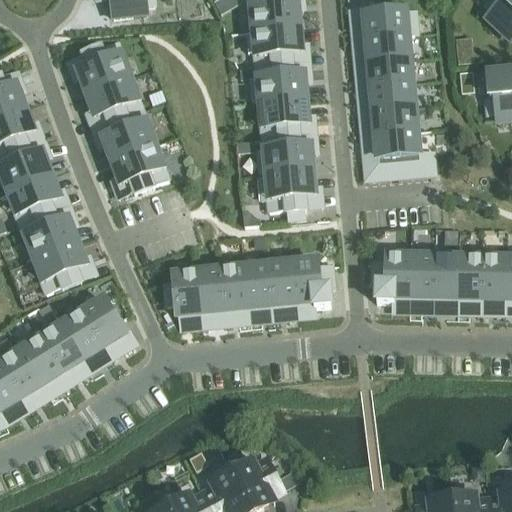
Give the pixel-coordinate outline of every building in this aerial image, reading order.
[(111,0),(114,24),(148,20),(147,12),(155,11),(153,0),(111,0)] [(255,13),(257,37),(297,33),(295,8),(287,8),(287,1),(286,0),(260,0),(250,1),(251,13),(255,13)] [(511,0),(502,0),(499,3),(502,6),(486,24),(497,33),(511,46),(511,0)] [(353,39),(354,46),(364,45),(408,41),(418,40),(416,18),(406,19),(406,17),(379,19),(379,14),(361,16),(364,39),(353,39)] [(352,29),(353,39),(364,39),(361,16),(352,17),(351,17),(351,18),(352,28),(352,29)] [(255,62),(256,73),(272,72),(293,70),(292,60),(300,59),(297,33),(257,37),(259,61),(255,62)] [(365,52),(366,69),(410,65),(408,41),(364,45),(354,46),(355,53),(365,52)] [(459,42),(460,68),(476,67),(475,41),(459,42)] [(81,75),(90,99),(128,85),(119,62),(123,61),(119,49),(106,55),(105,53),(86,60),(91,71),(81,75)] [(356,71),(358,87),(368,86),(366,69),(365,52),(355,53),(356,69),(356,71)] [(358,87),(358,94),(369,93),(412,89),(410,65),(366,69),(368,86),(358,87)] [(264,106),(264,109),(303,105),(301,80),(294,80),(293,70),(272,72),(256,73),(257,85),(252,85),(254,106),(264,106)] [(477,75),(461,76),(464,98),(479,96),(477,75)] [(496,105),(498,128),(511,126),(511,78),(488,81),(490,106),(496,105)] [(0,124),(23,115),(13,91),(7,94),(2,82),(0,82),(0,124)] [(106,121),(109,130),(113,129),(131,122),(144,117),(140,106),(136,108),(128,85),(90,99),(99,123),(106,121)] [(415,113),(412,89),(369,93),(358,94),(359,101),(369,100),(371,117),(415,113)] [(361,118),(362,135),(372,134),(371,117),(369,100),(359,101),(361,117),(361,118)] [(262,133),(263,145),(279,143),(300,142),(299,131),(306,131),(303,105),(264,109),(266,133),(262,133)] [(362,135),(363,142),(373,141),(417,137),(415,113),(371,117),(372,134),(362,135)] [(0,162),(23,154),(29,152),(25,142),(32,139),(23,115),(0,124),(0,162)] [(113,129),(109,130),(113,140),(106,142),(115,167),(153,153),(145,130),(148,128),(144,117),(131,122),(113,129)] [(373,141),(363,142),(363,149),(374,148),(375,166),(419,162),(417,137),(373,141)] [(270,177),(270,181),(310,177),(309,161),(308,151),(301,152),(300,142),(279,143),(263,145),(264,156),(259,157),(261,178),(270,177)] [(366,182),(366,183),(367,182),(375,166),(374,148),(363,149),(365,165),(365,166),(366,182)] [(0,175),(2,175),(11,197),(49,183),(39,159),(33,161),(29,152),(23,154),(0,162),(0,175)] [(153,153),(115,167),(124,191),(131,188),(136,200),(154,193),(154,191),(157,190),(169,186),(165,174),(161,175),(153,153)] [(367,182),(366,183),(367,183),(420,178),(421,178),(421,177),(419,162),(375,166),(367,182)] [(310,177),(270,181),(270,184),(261,185),(263,206),(269,206),(270,217),(285,216),(307,214),(306,203),(313,202),(310,177)] [(49,183),(11,197),(20,219),(16,221),(20,232),(31,228),(48,221),(55,218),(51,209),(58,207),(49,183)] [(29,241),(38,264),(75,250),(66,226),(59,228),(55,218),(48,221),(31,228),(20,232),(25,243),(29,241)] [(75,250),(38,264),(46,287),(42,288),(47,300),(58,296),(63,294),(63,296),(82,289),(77,276),(84,274),(75,250)] [(412,264),(387,263),(387,268),(372,268),(371,293),(378,294),(377,309),(394,309),(394,307),(411,308),(412,264)] [(428,319),(435,319),(435,308),(436,265),(436,264),(412,264),(411,308),(428,308),(428,319)] [(435,308),(435,319),(442,319),(442,308),(459,309),(460,265),(436,264),(436,265),(435,308)] [(476,320),(483,320),(483,309),(484,266),(484,265),(460,265),(459,309),(476,309),(476,320)] [(508,267),(508,266),(484,265),(484,266),(483,309),(483,320),(490,320),(490,310),(507,310),(508,267)] [(294,271),(298,314),(314,312),(315,314),(332,312),(330,295),(328,295),(327,286),(334,286),(332,273),(319,274),(319,268),(319,267),(294,270),(294,271)] [(274,316),(276,327),(282,326),(281,315),(298,314),(294,271),(294,270),(270,273),(274,316)] [(270,273),(246,275),(246,276),(251,319),(267,317),(268,327),(276,327),(274,316),(270,273)] [(246,275),(222,278),(227,321),(228,332),(235,331),(234,321),(251,319),(246,276),(246,275)] [(222,278),(198,280),(203,324),(220,322),(221,332),(228,332),(227,321),(222,278)] [(203,324),(198,280),(173,282),(174,283),(174,284),(175,290),(165,291),(168,312),(176,311),(178,323),(183,322),(184,326),(203,324)] [(108,356),(113,365),(118,362),(113,353),(128,344),(132,341),(123,326),(118,329),(105,306),(85,318),(108,356)] [(394,318),(428,319),(428,308),(411,308),(394,307),(394,309),(394,318)] [(442,319),(476,320),(476,309),(459,309),(442,308),(442,319)] [(490,320),(511,320),(511,310),(507,310),(490,310),(490,320)] [(281,315),(282,326),(316,323),(315,314),(314,312),(298,314),(281,315)] [(234,321),(235,331),(268,327),(267,317),(251,319),(234,321)] [(64,331),(88,368),(101,360),(106,369),(113,365),(108,356),(85,318),(64,331)] [(178,323),(179,337),(221,332),(220,322),(203,324),(184,326),(183,322),(178,323)] [(66,382),(71,391),(77,387),(72,378),(88,368),(64,331),(43,344),(66,382)] [(22,357),(45,395),(60,386),(65,394),(71,391),(66,382),(43,344),(22,357)] [(22,357),(2,369),(25,407),(31,416),(36,412),(31,403),(45,395),(22,357)] [(72,378),(77,387),(106,369),(101,360),(88,368),(72,378)] [(25,407),(2,369),(0,370),(0,419),(1,421),(19,411),(24,420),(31,416),(25,407)] [(31,403),(36,412),(65,394),(60,386),(45,395),(31,403)] [(0,421),(0,432),(24,420),(19,411),(1,421),(0,421)] [(232,477),(250,511),(269,511),(267,507),(273,504),(285,497),(267,465),(256,471),(253,466),(232,477)] [(203,499),(210,511),(250,511),(232,477),(211,488),(214,493),(203,499)] [(489,505),(489,511),(511,511),(511,496),(501,498),(501,503),(489,505)] [(169,511),(210,511),(203,499),(192,505),(189,500),(169,511)] [(453,503),(453,511),(489,511),(489,505),(477,506),(476,501),(453,503)] [(453,511),(453,503),(429,506),(430,511),(428,511),(453,511)]
